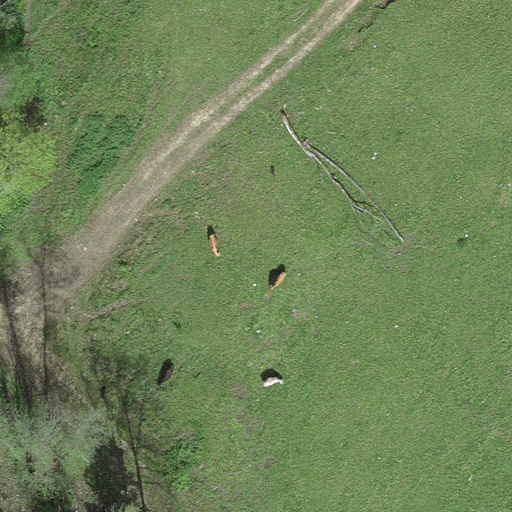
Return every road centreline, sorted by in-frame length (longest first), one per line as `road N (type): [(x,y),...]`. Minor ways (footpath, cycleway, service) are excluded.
road 1 (track): [(0,317),(118,222),(204,127),(341,0)]
road 2 (track): [(11,315),(172,511)]
